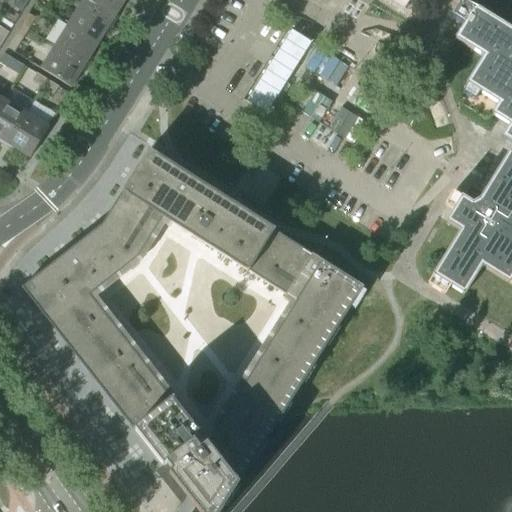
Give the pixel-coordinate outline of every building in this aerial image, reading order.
[(28,1),(26,0),(18,0),(14,8),(21,13),(28,1)] [(124,0),(83,0),(81,4),(111,23),(124,0)] [(433,274),(431,277),(462,296),(479,268),(511,288),(511,34),(466,4),(468,1),(468,0),(444,0),(449,3),(450,1),(458,6),(454,14),(451,19),(463,26),(454,41),(483,59),(461,95),(473,103),(479,95),(498,106),(492,117),(508,127),(500,138),(511,145),(511,147),(509,153),(481,198),(476,195),(466,197),(463,202),(460,200),(445,224),(459,232),(433,274)] [(81,4),(67,25),(98,44),(111,23),(81,4)] [(27,14),(20,26),(27,30),(34,19),(27,14)] [(67,25),(54,47),(84,65),(98,44),(67,25)] [(20,26),(13,37),(21,41),(27,30),(20,26)] [(0,43),(1,44),(8,33),(0,28),(0,43)] [(84,65),(54,47),(40,69),(71,88),(84,65)] [(0,58),(0,65),(5,68),(10,58),(3,54),(0,58)] [(32,82),(42,89),(47,81),(37,74),(32,82)] [(47,81),(42,89),(52,95),(57,87),(47,81)] [(0,108),(0,140),(7,145),(25,115),(4,102),(0,108)] [(25,115),(7,145),(29,159),(48,129),(25,115)] [(288,406),(361,290),(153,156),(147,152),(100,227),(19,289),(160,467),(161,468),(164,465),(170,472),(166,475),(184,498),(195,511),(220,511),(283,414),(288,406)]
